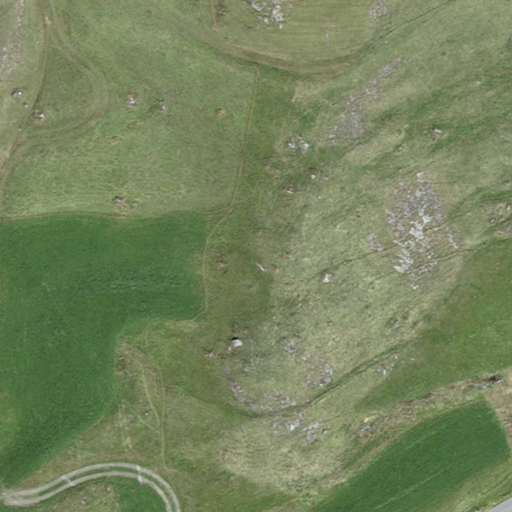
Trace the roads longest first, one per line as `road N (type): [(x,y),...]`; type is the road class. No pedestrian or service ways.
road 1 (track): [(0,218),(6,245),(65,322),(66,375),(38,428),(0,451)]
road 2 (track): [(47,0),(64,48),(94,87),(87,115),(22,145),(0,180)]
road 3 (track): [(0,493),(53,492),(113,472),(155,481),(173,511)]
